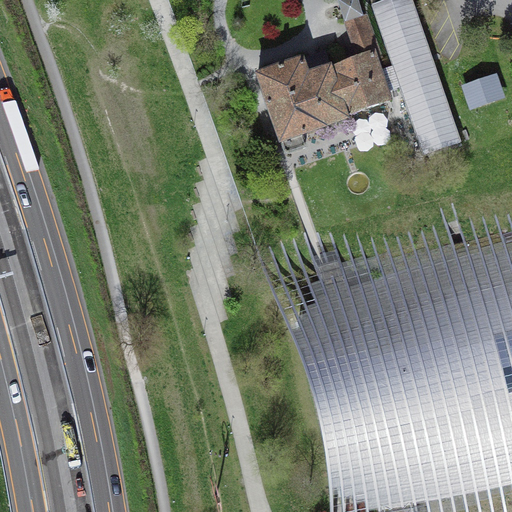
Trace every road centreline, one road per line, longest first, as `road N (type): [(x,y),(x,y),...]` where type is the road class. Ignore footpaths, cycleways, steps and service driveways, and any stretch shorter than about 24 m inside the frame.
road 1 (motorway): [(95,511),(62,349),(0,142)]
road 2 (motorway): [(0,299),(47,511)]
road 3 (track): [(312,0),(314,21),(303,37),(257,53),(225,37),(220,0)]
